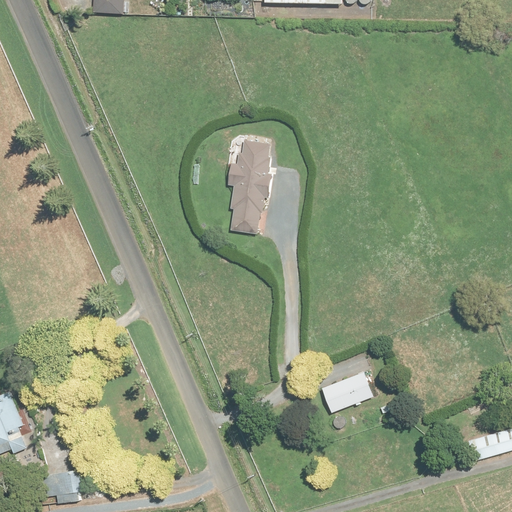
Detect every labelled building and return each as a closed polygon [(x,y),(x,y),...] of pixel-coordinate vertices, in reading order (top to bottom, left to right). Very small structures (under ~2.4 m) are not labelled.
[(96,0),(96,13),(128,15),(128,0),(96,0)] [(265,214),(267,214),(270,197),(273,197),(276,175),(273,174),(276,157),(273,157),(275,145),(247,141),(246,153),(241,152),(240,163),(234,162),(230,186),(236,187),(233,210),(237,210),(234,231),(262,235),(265,214)] [(325,389),(335,413),(359,403),(360,406),(370,402),(369,399),(378,396),(369,372),(325,389)] [(0,455),(15,450),(16,454),(32,448),(23,427),(28,425),(15,392),(0,397),(0,455)] [(511,451),(511,429),(470,441),(476,462),(511,451)] [(84,485),(71,486),(72,489),(58,490),(59,504),(85,502),(84,485)]
